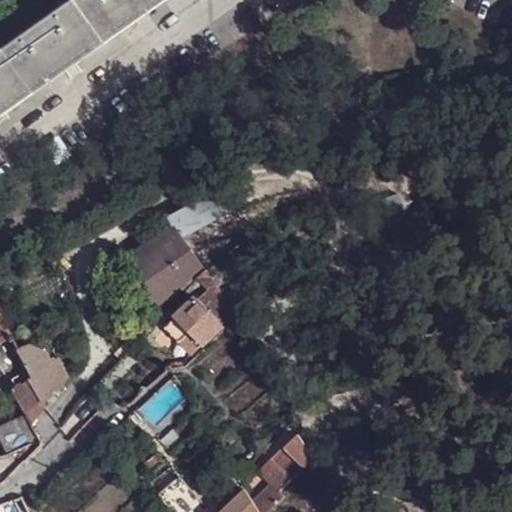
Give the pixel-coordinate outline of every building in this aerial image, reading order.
[(69,0),(17,37),(55,78),(133,23),(109,0),(69,0)] [(109,0),(133,23),(165,0),(109,0)] [(0,48),(0,116),(55,78),(17,37),(0,48)] [(154,289),(165,305),(203,273),(173,230),(133,258),(154,289)] [(208,272),(197,281),(207,292),(208,292),(213,296),(218,291),(208,272)] [(153,316),(165,305),(154,289),(142,297),(143,305),(153,316)] [(197,302),(222,327),(232,316),(223,307),(226,305),(218,291),(213,296),(208,292),(207,292),(197,302)] [(196,300),(178,319),(178,320),(192,333),(204,346),(222,327),(197,302),(196,300)] [(117,360),(154,318),(148,313),(111,355),(117,360)] [(0,349),(12,343),(11,341),(0,317),(0,349)] [(178,320),(167,331),(181,345),(192,333),(178,320)] [(192,333),(181,345),(193,357),(204,346),(192,333)] [(32,345),(17,353),(28,376),(32,384),(43,407),(57,400),(72,380),(62,358),(54,361),(50,351),(32,345)] [(31,428),(48,416),(43,407),(32,384),(28,376),(6,386),(19,414),(0,423),(0,434),(13,461),(43,446),(31,428)] [(280,436),(293,420),(288,411),(272,430),(280,436)] [(186,443),(206,425),(198,414),(177,433),(186,443)] [(314,461),(316,458),(301,434),(299,436),(314,461)] [(290,448),(305,470),(314,461),(299,436),(290,448)] [(290,448),(268,473),(276,486),(282,494),(288,490),(293,492),(301,484),(297,479),(305,470),(290,448)] [(238,477),(233,471),(221,451),(215,457),(222,470),(217,475),(220,479),(214,486),(218,495),(238,477)] [(146,474),(161,462),(155,454),(141,466),(146,474)] [(259,511),(272,511),(286,502),(282,494),(276,486),(255,504),(259,511)] [(286,502),(295,495),(293,492),(288,490),(282,494),(286,502)] [(239,509),(241,511),(257,511),(250,499),(239,509)]
